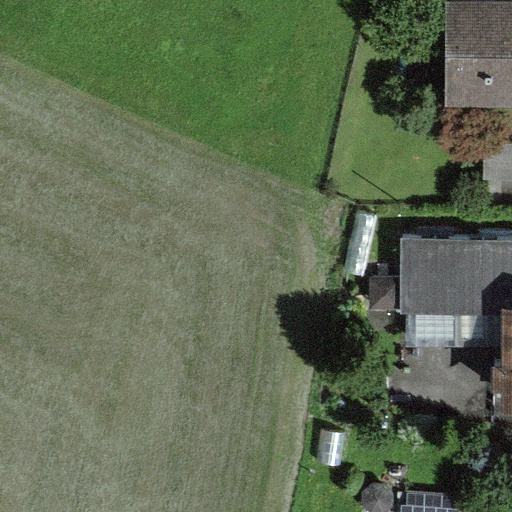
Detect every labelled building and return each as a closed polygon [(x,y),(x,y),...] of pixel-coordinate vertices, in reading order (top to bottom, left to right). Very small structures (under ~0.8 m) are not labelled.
[(511,0),(447,0),(447,93),(511,93),(511,0)] [(511,138),(485,139),(485,175),(511,175),(511,138)] [(511,230),(401,230),(401,306),(407,306),(505,306),(504,341),(504,350),(494,350),(494,374),(504,374),(504,394),(511,394),(511,230)] [(505,306),(407,306),(407,341),(504,341),(505,306)] [(459,511),(460,490),(408,489),(407,511),(459,511)]
